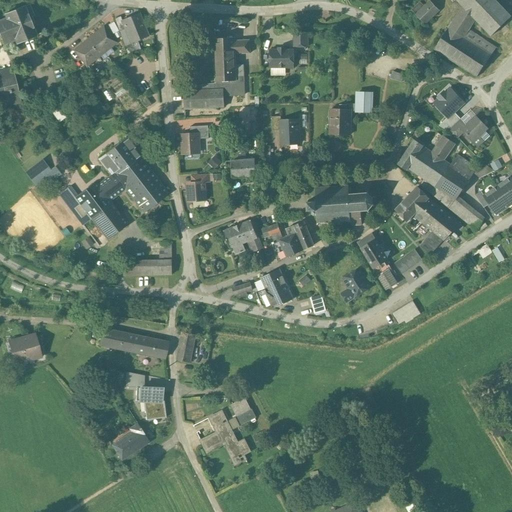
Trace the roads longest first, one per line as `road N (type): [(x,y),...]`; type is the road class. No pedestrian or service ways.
road 1 (residential): [(511,220),(353,320),(317,324),(202,297)]
road 2 (residential): [(190,272),(173,184),(159,8)]
road 3 (residential): [(174,294),(180,436),(218,511)]
road 4 (residential): [(174,294),(83,287),(29,274),(0,256)]
road 5 (residential): [(159,8),(305,4)]
road 6 (residential): [(305,4),(392,25),(432,57)]
road 7 (residential): [(315,252),(202,297)]
